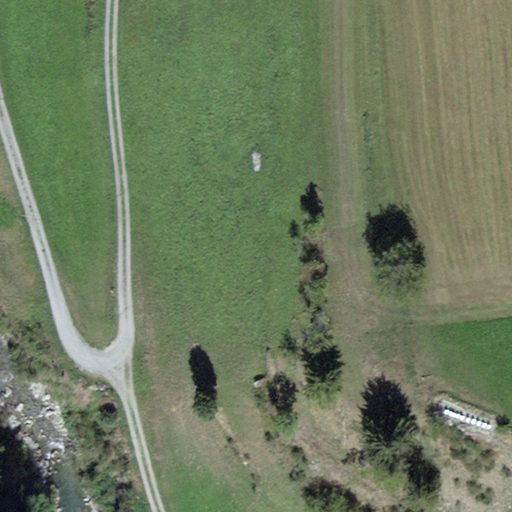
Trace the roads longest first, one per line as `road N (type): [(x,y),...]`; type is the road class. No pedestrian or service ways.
road 1 (track): [(113,0),(127,296),(117,358)]
road 2 (track): [(117,358),(68,327),(0,78)]
road 3 (track): [(117,358),(162,511)]
